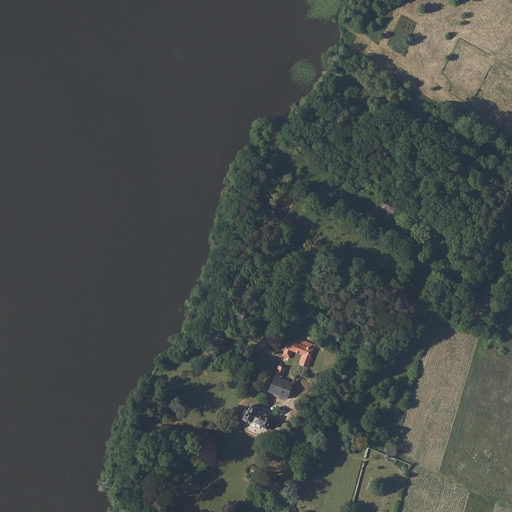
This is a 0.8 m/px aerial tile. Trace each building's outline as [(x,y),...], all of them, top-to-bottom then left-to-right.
[(383,204),(382,206),(388,209),(389,208),(392,203),(382,198),(380,202),(383,204)] [(392,203),(389,208),(395,211),(397,206),(392,203)] [(219,341),(217,344),(224,347),(229,337),(225,335),(222,342),(221,341),(219,341)] [(297,375),(304,378),(312,356),(310,353),(313,347),(302,343),(304,338),(296,335),(293,339),(289,338),(284,353),(289,356),(293,348),(305,353),(297,375)] [(279,364),(270,390),(288,397),(293,382),(281,377),(279,376),(280,374),(282,374),(285,366),(279,364)] [(244,404),(240,415),(260,424),(261,422),(267,424),(271,414),(265,411),(264,412),(254,408),(256,403),(251,401),(248,406),(244,404)] [(380,451),(379,456),(394,462),(396,458),(391,456),(380,451)]
